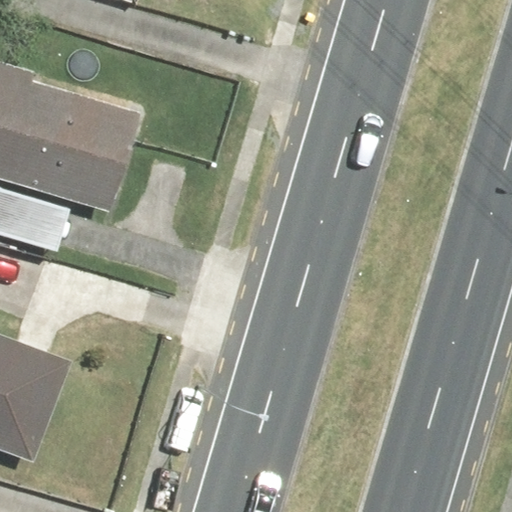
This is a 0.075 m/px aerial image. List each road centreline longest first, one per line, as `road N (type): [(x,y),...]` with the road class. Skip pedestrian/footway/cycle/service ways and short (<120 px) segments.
road 1 (primary): [(229,511),(373,0)]
road 2 (primary): [(511,122),(400,511)]
